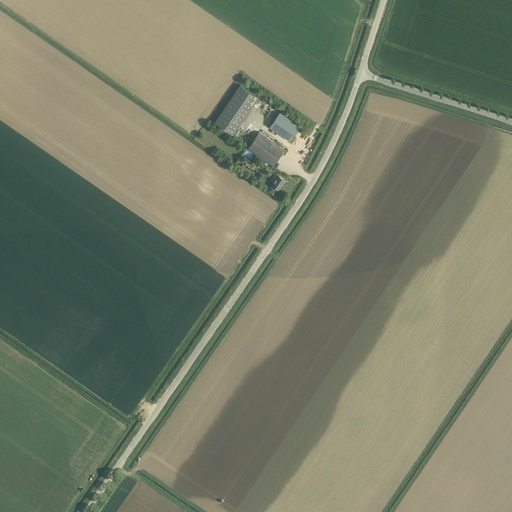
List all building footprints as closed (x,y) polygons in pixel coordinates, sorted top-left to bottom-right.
[(259,98),(241,85),(215,122),(234,134),(259,98)] [(270,127),(286,138),(290,141),(300,126),(280,112),(270,127)] [(248,148),(269,163),(273,166),(284,149),(260,132),(248,148)] [(246,150),(243,156),(250,161),(254,156),(246,150)] [(253,176),(255,173),(243,164),(241,168),(253,176)] [(285,180),(281,177),(278,175),(272,185),(278,190),(285,180)]
